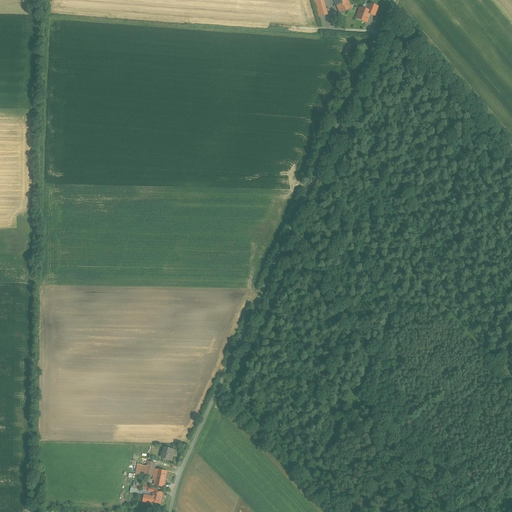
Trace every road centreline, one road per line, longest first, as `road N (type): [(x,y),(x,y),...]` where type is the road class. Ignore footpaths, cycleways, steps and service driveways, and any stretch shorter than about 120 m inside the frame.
road 1 (unclassified): [(394,0),(175,481),(169,511)]
road 2 (track): [(216,392),(230,395),(328,189),(511,377)]
road 3 (track): [(511,169),(398,38),(328,183)]
road 4 (track): [(268,313),(463,511)]
